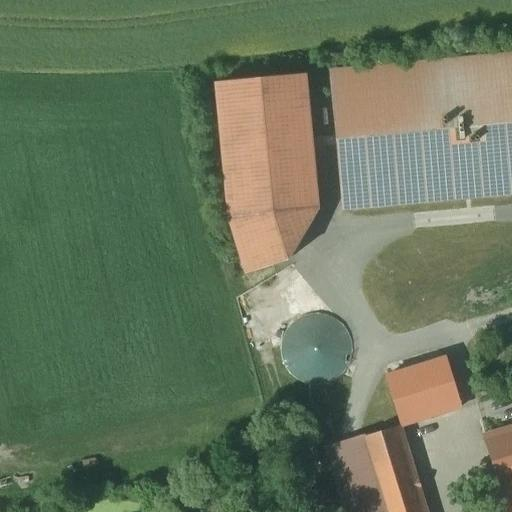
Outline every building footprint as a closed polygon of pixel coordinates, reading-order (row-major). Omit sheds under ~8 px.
[(511,55),(333,72),(347,212),(511,195),(511,55)] [(229,79),(243,268),(330,262),(316,73),(229,79)] [(314,314),(308,315),(303,316),(299,318),(294,321),(292,323),(288,327),(285,331),(284,334),(282,337),(281,340),(280,344),(280,350),(280,355),(281,359),(282,363),(284,366),(286,370),(289,373),(292,376),(295,378),(298,380),(301,382),(306,384),(312,385),(318,385),(325,384),(329,383),(334,380),(338,378),(341,375),(344,371),(347,367),(349,363),(350,359),(351,355),(351,352),(351,349),(351,344),(350,339),(348,335),(346,330),(342,326),(339,323),(336,321),(332,318),(328,316),(325,315),(319,314),(314,314)] [(445,358),(386,376),(401,426),(460,407),(445,358)] [(426,511),(400,426),(327,448),(346,511),(426,511)] [(511,428),(484,437),(500,488),(511,483),(511,428)] [(511,511),(511,483),(500,488),(507,511),(511,511)]
